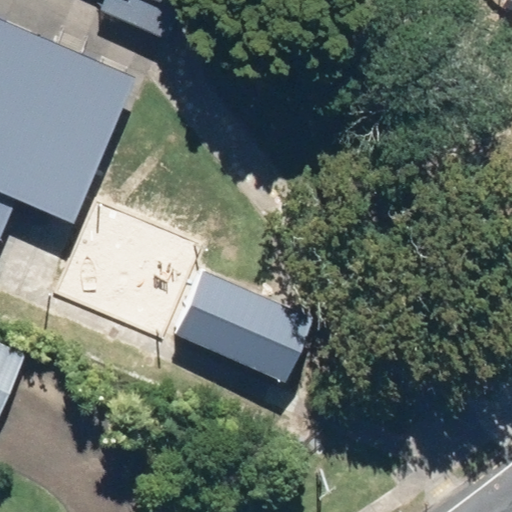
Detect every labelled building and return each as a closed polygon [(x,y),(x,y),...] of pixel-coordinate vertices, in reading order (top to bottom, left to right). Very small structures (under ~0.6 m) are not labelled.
[(149,0),(103,0),(141,17),(149,0)] [(108,82),(0,33),(0,214),(2,212),(41,229),(108,82)] [(126,154),(99,202),(191,253),(218,204),(126,154)] [(187,280),(96,231),(73,274),(164,323),(187,280)] [(205,266),(177,331),(289,379),(317,314),(205,266)] [(0,340),(0,419),(29,353),(0,340)]
